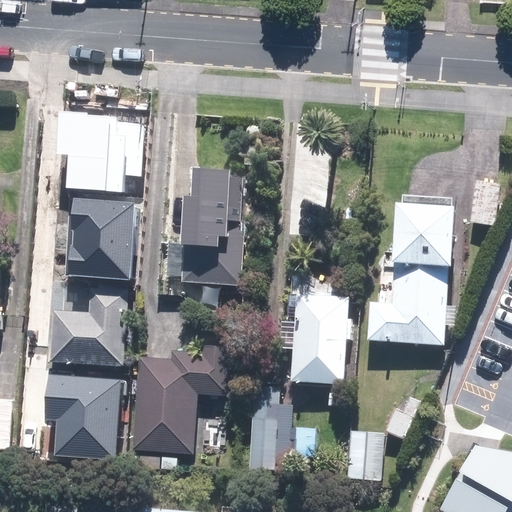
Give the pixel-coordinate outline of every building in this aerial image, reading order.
[(69,154),(66,187),(121,191),(122,173),(141,175),(145,127),(115,125),(116,118),(59,114),(56,153),(69,154)] [(237,224),(241,179),(228,178),(229,171),(193,168),(191,197),(184,196),(180,243),(186,244),(183,281),(238,286),(244,224),(237,224)] [(499,182),(472,181),(470,227),(497,228),(499,182)] [(73,199),(68,275),(128,279),(133,203),(73,199)] [(374,306),(371,342),(444,348),(449,272),(451,272),(455,213),(401,209),(395,307),(374,306)] [(55,315),(52,363),(124,367),(128,295),(93,293),(92,317),(55,315)] [(350,301),(300,298),(294,384),(344,387),(350,301)] [(157,361),(142,360),(136,452),(195,455),(199,396),(231,398),(234,352),(205,350),(205,356),(175,354),(174,362),(157,361)] [(120,381),(50,375),(47,419),(58,420),(55,454),(113,459),(120,381)] [(280,388),(253,386),(247,470),(292,473),(294,455),(316,456),(318,429),(291,427),(292,405),(279,404),(280,388)] [(405,414),(396,410),(387,433),(406,441),(423,400),(413,396),(405,414)] [(1,399),(0,399),(0,446),(9,447),(12,400),(1,399)] [(385,437),(354,435),(350,480),(381,483),(385,437)] [(511,511),(511,455),(477,449),(441,511),(511,511)] [(132,511),(133,508),(51,502),(50,511),(132,511)]
